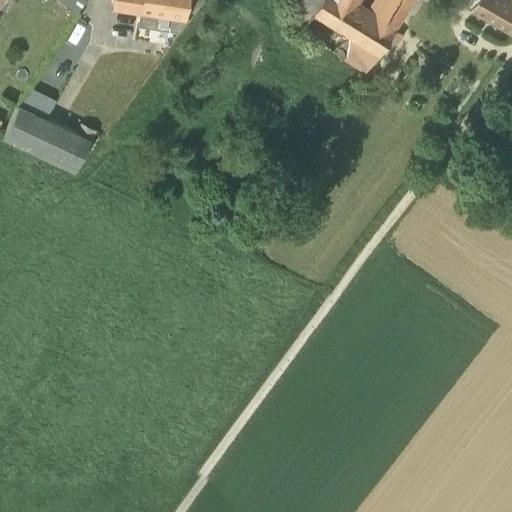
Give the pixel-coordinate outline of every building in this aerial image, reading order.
[(113,0),(113,2),(158,9),(158,0),(113,0)] [(187,0),(158,0),(158,9),(185,13),(187,0)] [(354,1),(351,0),(318,0),(313,8),(312,9),(300,28),(365,71),(378,51),(356,36),(371,13),(354,1)] [(380,0),(372,13),(371,13),(356,36),(378,51),(411,0),(380,0)] [(511,3),(506,0),(476,0),(471,9),(511,31),(511,29),(511,3)] [(301,3),(289,22),(300,28),(312,9),(301,3)] [(50,111),(57,94),(30,83),(23,100),(50,111)] [(90,138),(17,103),(2,133),(75,168),(90,138)]
